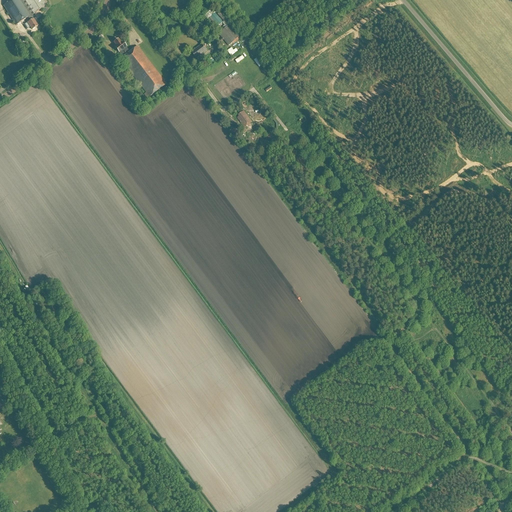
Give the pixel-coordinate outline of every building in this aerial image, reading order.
[(34,14),(47,6),(42,0),(12,0),(3,6),(16,26),(26,20),(28,23),(32,30),(38,27),(33,20),(36,18),(34,14)] [(211,17),(218,26),(223,23),(213,9),(204,15),(208,19),(211,17)] [(232,44),(239,38),(228,26),(222,32),(232,44)] [(118,40),(114,43),(117,47),(115,48),(119,53),(123,58),(120,60),(146,93),(144,95),(147,98),(147,97),(148,98),(166,85),(137,47),(130,53),(126,48),(123,43),(121,44),(118,40)] [(196,59),(207,51),(202,45),(192,53),(196,59)] [(232,47),(228,51),(232,56),(236,53),(232,47)] [(245,128),(252,123),(244,112),(238,116),(239,117),(237,118),(245,128)] [(236,127),(230,119),(227,122),(233,130),(236,127)] [(51,317),(58,312),(49,299),(44,302),(45,303),(43,304),(51,317)]
